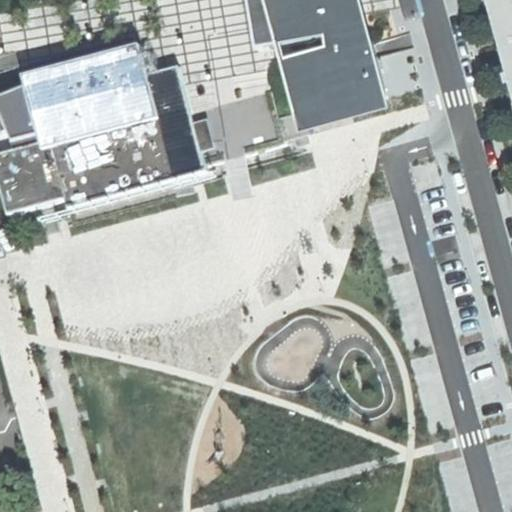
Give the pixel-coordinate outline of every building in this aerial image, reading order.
[(303,115),(305,121),(389,98),(373,42),(345,52),(342,40),(367,34),(366,31),(360,32),(355,0),(256,0),(252,1),(252,4),(259,2),(266,49),(258,50),(258,53),(329,44),(331,57),(287,65),(303,115)] [(511,0),(496,0),(511,56),(511,0)] [(174,184),(210,174),(194,113),(181,69),(151,77),(143,48),(86,63),(28,80),(30,86),(49,145),(14,154),(0,158),(0,175),(11,218),(69,202),(72,212),(174,184)] [(49,145),(30,86),(0,97),(0,120),(14,154),(49,145)] [(303,115),(281,122),(286,142),(309,136),(305,121),(303,115)] [(179,200),(174,184),(72,212),(71,212),(75,227),(179,200)]
